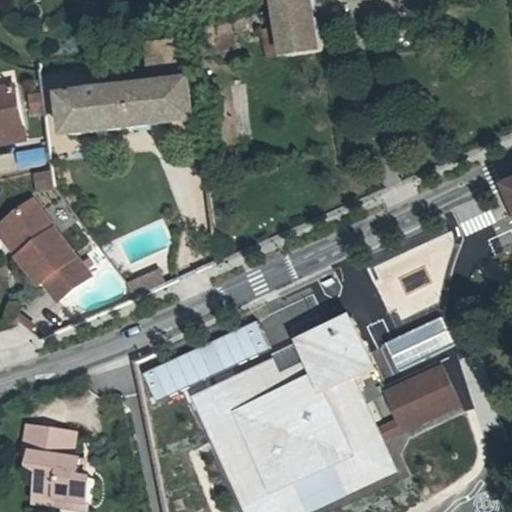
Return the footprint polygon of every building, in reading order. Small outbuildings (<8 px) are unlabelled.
[(284,0),(285,9),(289,54),(323,51),(318,0),(284,0)] [(289,54),(285,9),(268,14),(271,56),(289,54)] [(250,19),(239,23),(242,35),(253,31),(250,19)] [(242,35),(239,23),(205,33),(212,59),(246,50),(242,35)] [(207,120),(202,121),(194,45),(154,49),(158,88),(65,97),(70,137),(194,122),(196,139),(208,137),(207,120)] [(17,88),(0,91),(0,129),(24,125),(17,88)] [(24,125),(0,129),(0,145),(27,140),(24,125)] [(20,152),(21,167),(51,165),(50,150),(20,152)] [(27,252),(24,255),(46,282),(50,279),(66,299),(98,274),(36,199),(5,225),(27,252)] [(2,228),(24,255),(27,252),(5,225),(2,228)] [(161,272),(136,289),(143,300),(169,284),(161,272)] [(272,360),(191,398),(210,438),(244,511),(305,511),(293,485),(334,466),(348,497),(399,473),(383,437),(375,420),(355,378),(378,367),(353,316),(298,340),(308,360),(278,374),(272,360)] [(157,399),(260,362),(250,335),(147,372),(157,399)] [(398,410),(375,420),(383,437),(460,401),(444,367),(389,392),(398,410)] [(34,493),(53,494),(53,485),(85,487),(88,463),(75,460),(75,442),(64,442),(65,418),(21,417),(19,441),(27,442),(27,455),(36,457),(35,470),(34,493)] [(30,469),(35,470),(36,457),(27,455),(26,464),(30,469)] [(85,496),(85,487),(53,485),(53,494),(85,496)]
